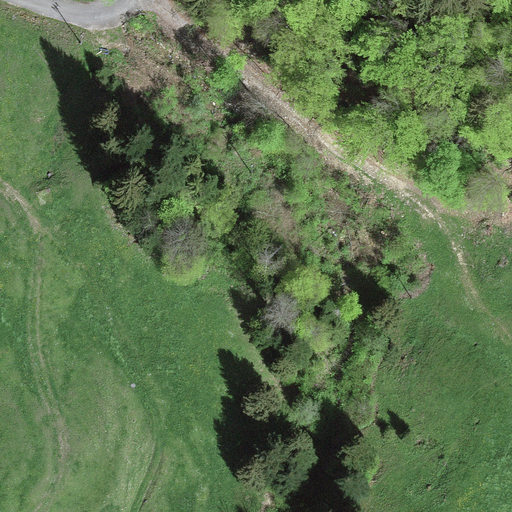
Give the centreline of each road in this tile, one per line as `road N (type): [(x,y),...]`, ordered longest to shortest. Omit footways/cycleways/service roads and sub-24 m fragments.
road 1 (track): [(157,0),(213,66),(432,222),(487,317)]
road 2 (track): [(135,511),(152,469),(157,420),(75,256),(0,184)]
road 3 (track): [(31,214),(38,266),(31,327),(63,442),(55,488),(37,511)]
